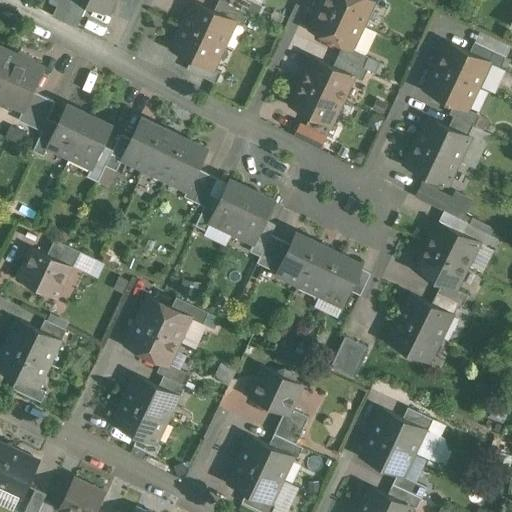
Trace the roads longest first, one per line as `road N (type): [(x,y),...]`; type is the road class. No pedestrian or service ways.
road 1 (residential): [(0,2),(307,152),(351,198)]
road 2 (residential): [(0,397),(224,511)]
